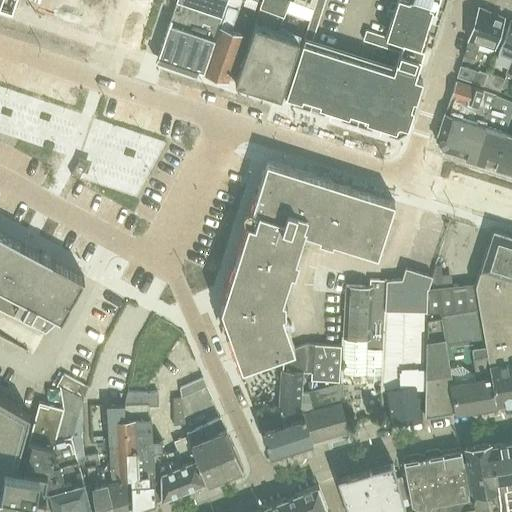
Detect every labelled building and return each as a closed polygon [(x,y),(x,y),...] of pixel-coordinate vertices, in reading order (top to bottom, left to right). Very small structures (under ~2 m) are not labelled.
[(177,0),(158,57),(203,73),(227,0),(177,0)] [(231,30),(238,9),(241,0),(229,0),(220,27),(220,28),(205,73),(228,80),(243,35),(231,30)] [(285,14),(289,0),(262,0),(261,5),(285,14)] [(314,8),(316,0),(293,0),(293,1),(314,8)] [(303,41),(311,44),(325,0),(316,0),(314,8),(303,41)] [(397,0),(395,9),(433,21),(439,0),(397,0)] [(494,47),(504,17),(479,6),(464,55),(473,58),(478,42),(494,47)] [(424,48),(433,21),(395,9),(386,36),(424,48)] [(511,83),(511,20),(509,25),(499,49),(511,53),(511,60),(501,87),(509,90),(511,83)] [(259,90),(278,33),(255,26),(235,83),(259,90)] [(424,48),(386,36),(367,29),(363,39),(400,51),(394,70),(398,72),(380,129),(399,135),(406,131),(422,79),(415,77),(424,48)] [(278,33),(259,90),(281,97),(299,40),(278,33)] [(327,49),(311,44),(303,41),(285,98),(309,106),(327,49)] [(333,114),(351,57),(327,49),(309,106),(333,114)] [(356,121),(375,64),(351,57),(333,114),(356,121)] [(398,72),(394,70),(375,64),(356,121),(380,129),(398,72)] [(461,65),(457,76),(484,85),(487,73),(461,65)] [(454,152),(476,87),(456,80),(450,98),(446,113),(445,112),(437,139),(437,140),(441,148),(454,152)] [(474,159),(495,96),(496,94),(476,87),(454,152),(474,159)] [(511,110),(511,101),(495,96),(474,159),(494,165),(505,132),(511,110)] [(511,170),(511,133),(505,132),(494,165),(511,170)] [(77,163),(71,173),(72,174),(79,178),(83,170),(87,163),(79,158),(77,163)] [(242,366),(284,351),(295,347),(280,305),(301,237),(299,237),(301,230),(378,254),(395,201),(267,160),(252,208),(265,212),(263,218),(261,225),(248,220),(221,306),(242,366)] [(511,233),(494,228),(492,232),(476,284),(497,401),(511,398),(511,233)] [(0,230),(0,307),(45,332),(61,318),(84,276),(0,230)] [(427,310),(428,287),(432,275),(406,267),(402,278),(386,280),(385,309),(427,310)] [(385,309),(386,280),(370,279),(370,286),(346,285),(343,337),(367,338),(367,349),(382,349),(385,309)] [(424,414),(497,401),(476,284),(475,286),(428,287),(427,310),(425,383),(424,414)] [(425,383),(427,310),(385,309),(382,349),(382,379),(382,390),(385,390),(391,421),(422,415),(417,385),(425,383)] [(367,349),(367,338),(343,337),(343,345),(342,374),(366,375),(366,379),(382,379),(382,349),(367,349)] [(313,353),(314,343),(307,343),(295,347),(284,351),(283,370),(280,410),(258,420),(271,454),(312,441),(304,412),(313,409),(308,392),(301,394),(302,373),(312,370),(313,360),(313,353)] [(312,370),(312,380),(339,381),(341,345),(314,343),(313,353),(314,353),(313,360),(312,370)] [(39,401),(21,468),(47,470),(48,491),(43,511),(91,511),(91,507),(71,435),(87,386),(64,373),(57,384),(57,385),(57,386),(59,386),(60,386),(63,408),(39,401)] [(182,397),(193,392),(206,386),(203,377),(180,387),(182,397)] [(312,441),(350,431),(339,397),(340,383),(308,392),(313,409),(304,412),(312,441)] [(124,407),(124,419),(151,417),(150,405),(160,405),(159,393),(141,394),(140,394),(128,393),(126,403),(126,404),(126,405),(125,406),(125,407),(124,407)] [(0,396),(0,511),(43,511),(47,491),(47,470),(21,468),(15,468),(30,414),(0,396)] [(173,418),(174,426),(184,425),(182,397),(171,398),(173,418)] [(125,439),(124,419),(124,407),(124,404),(107,404),(109,437),(104,437),(104,441),(111,441),(125,439)] [(124,419),(125,439),(127,477),(131,476),(133,509),(155,501),(151,417),(124,419)] [(187,436),(206,481),(243,466),(226,428),(217,432),(212,421),(185,433),(187,437),(187,436)] [(162,499),(206,481),(187,436),(187,437),(173,442),(176,450),(160,457),(162,499)] [(122,511),(128,510),(127,477),(125,439),(111,441),(104,441),(104,442),(82,443),(82,448),(83,455),(101,452),(105,480),(112,483),(116,496),(108,498),(112,511),(122,511)] [(501,511),(511,511),(511,440),(492,444),(500,497),(501,501),(501,511)] [(492,444),(491,443),(462,447),(462,448),(469,503),(464,511),(501,511),(501,501),(500,497),(492,444)] [(464,511),(469,503),(462,448),(404,459),(413,505),(426,511),(425,511),(464,511)] [(94,511),(112,511),(108,498),(116,496),(112,483),(105,480),(101,452),(83,455),(94,511)] [(413,511),(411,511),(410,509),(406,510),(394,464),(369,470),(369,468),(367,468),(379,511),(413,511)] [(379,511),(367,468),(337,477),(349,511),(379,511)] [(329,511),(327,506),(328,506),(319,484),(263,506),(265,511),(329,511)]
